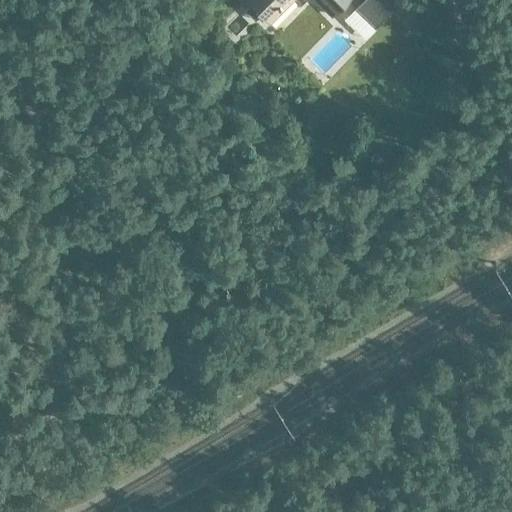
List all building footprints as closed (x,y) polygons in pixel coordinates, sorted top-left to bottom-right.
[(257,16),(261,13),(271,22),(292,0),(295,0),(301,5),(306,0),(317,0),(332,15),(346,0),(248,0),(250,2),(247,5),(247,10),(253,16),(257,16)] [(362,0),(361,0),(354,7),(375,28),(383,20),(362,0)] [(460,0),(444,0),(445,34),(462,34),(460,0)] [(206,19),(225,32),(238,14),(218,1),(206,19)] [(347,37),(355,29),(341,18),(334,27),(347,37)]
